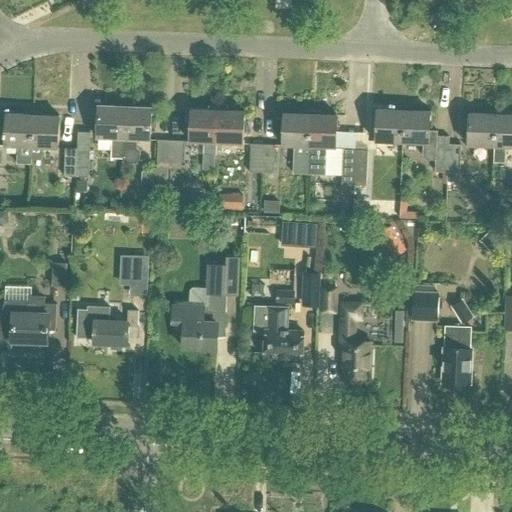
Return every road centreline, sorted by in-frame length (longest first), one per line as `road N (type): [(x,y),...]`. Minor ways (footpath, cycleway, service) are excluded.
road 1 (residential): [(376,47),(74,37),(7,49)]
road 2 (tertiary): [(511,444),(150,428)]
road 3 (tertiary): [(150,428),(0,424)]
road 4 (residential): [(511,54),(376,47)]
